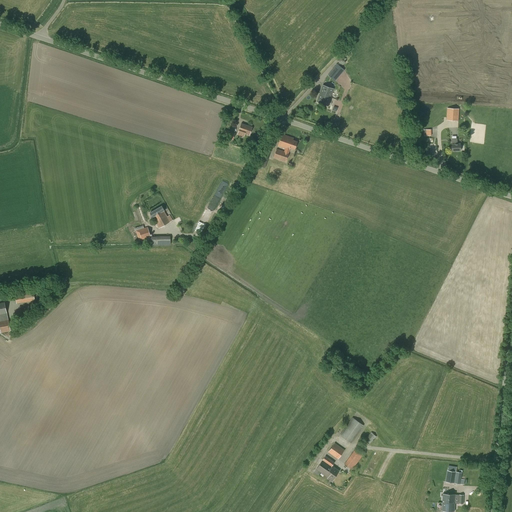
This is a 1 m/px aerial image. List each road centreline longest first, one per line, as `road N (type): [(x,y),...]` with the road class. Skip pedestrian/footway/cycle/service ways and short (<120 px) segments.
road 1 (unclassified): [(0,290),(173,283),(274,117)]
road 2 (unclassified): [(511,196),(274,117)]
road 3 (unclassified): [(274,117),(39,37)]
road 4 (unclassified): [(490,511),(511,303)]
